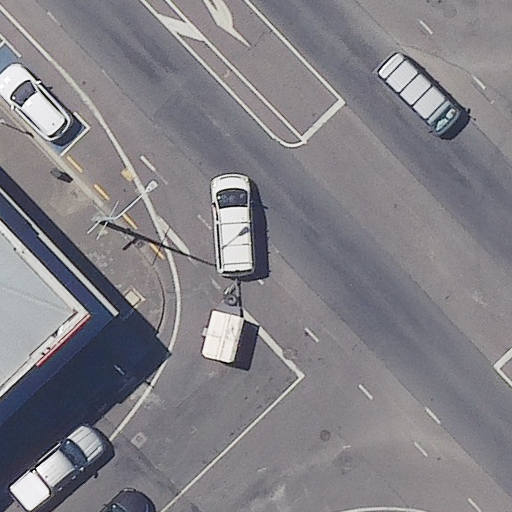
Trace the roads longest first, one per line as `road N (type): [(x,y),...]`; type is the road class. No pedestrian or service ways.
road 1 (unclassified): [(162,511),(438,250)]
road 2 (secondary): [(438,250),(298,145),(159,0)]
